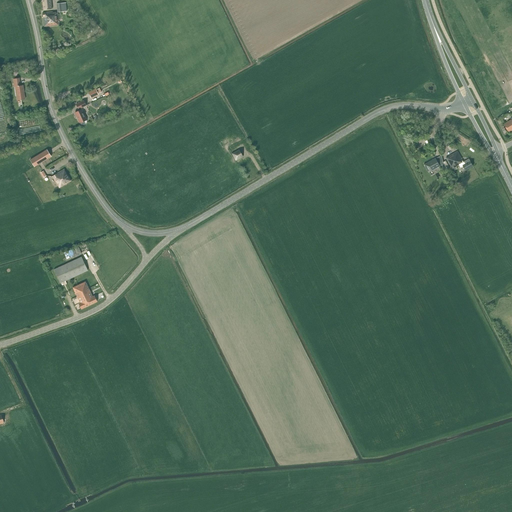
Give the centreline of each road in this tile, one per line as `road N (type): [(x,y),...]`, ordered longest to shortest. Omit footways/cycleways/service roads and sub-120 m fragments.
road 1 (tertiary): [(177,230),(379,111),(464,102)]
road 2 (tertiary): [(27,0),(53,120),(122,227)]
road 3 (unclassified): [(0,345),(93,311),(144,262)]
